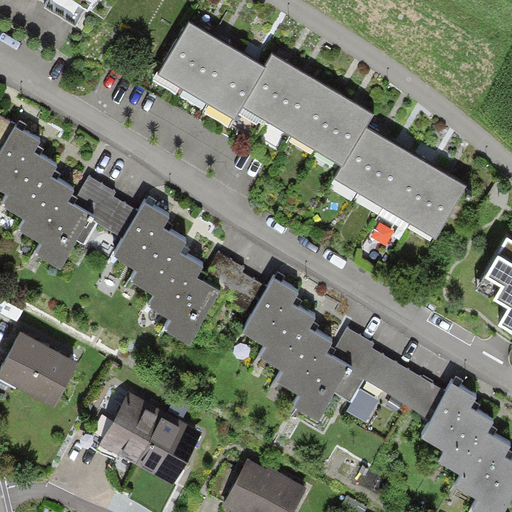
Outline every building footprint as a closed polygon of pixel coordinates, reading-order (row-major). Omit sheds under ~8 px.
[(75,23),(89,2),(85,0),(46,0),(44,3),(75,23)] [(329,175),(434,237),(466,183),(451,174),(431,163),(400,145),(381,133),(366,124),(373,112),(357,103),(338,91),(307,73),(288,62),(270,52),(263,64),(255,59),(221,40),(205,30),(189,21),(157,74),(233,120),(240,108),(335,164),(329,175)] [(0,139),(2,141),(14,121),(0,113),(0,139)] [(35,243),(61,258),(76,234),(85,240),(98,219),(92,215),(95,210),(75,198),(72,195),(69,193),(75,183),(54,171),(50,169),(57,158),(38,146),(35,144),(42,134),(21,121),(16,118),(14,121),(2,141),(0,144),(0,178),(9,183),(2,195),(24,208),(17,219),(41,233),(35,243)] [(89,175),(75,198),(95,210),(92,215),(98,219),(123,232),(138,208),(112,194),(115,189),(89,175)] [(164,319),(190,334),(219,284),(199,272),(196,270),(203,259),(183,247),(179,245),(186,234),(166,222),(161,220),(168,209),(145,195),(138,208),(123,232),(116,245),(139,258),(133,270),(155,282),(147,296),(170,308),(164,319)] [(511,231),(508,228),(476,282),(494,293),(498,287),(510,294),(500,312),(511,319),(511,231)] [(212,275),(259,298),(270,276),(224,253),(212,275)] [(351,364),(332,354),(330,352),(326,350),(333,338),(313,327),(310,325),(316,315),(296,303),(292,302),(299,289),(279,278),(276,276),(247,327),(267,338),(260,351),(283,364),(276,375),(302,390),(295,401),(321,416),(334,393),(351,364)] [(351,364),(334,393),(351,402),(365,378),(431,418),(447,390),(424,374),(422,377),(373,348),(376,343),(348,326),(332,354),(351,364)] [(0,373),(0,377),(55,406),(79,361),(49,345),(22,332),(0,373)] [(473,502),(489,511),(501,511),(511,494),(511,455),(510,454),(506,452),(511,441),(493,430),(489,428),(496,417),(476,405),(472,403),(478,392),(457,380),(453,378),(447,390),(431,418),(424,429),(448,442),(442,452),(465,465),(458,478),(480,490),(473,502)] [(104,438),(176,478),(202,429),(177,415),(155,403),(131,388),(104,438)] [(223,502),(242,511),(290,511),(306,484),(269,464),(267,468),(246,457),(240,469),(226,462),(211,489),(225,497),(223,502)]
